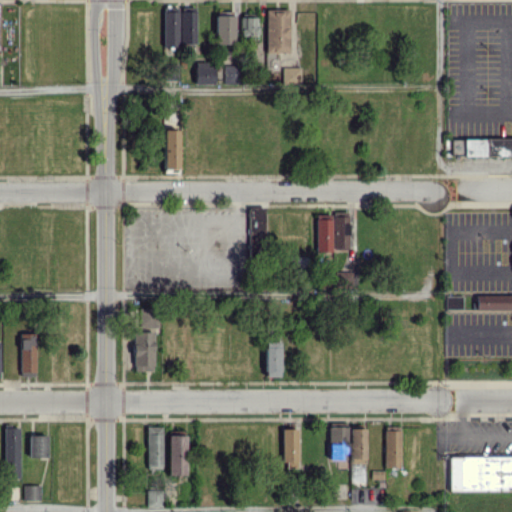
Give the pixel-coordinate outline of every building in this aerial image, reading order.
[(194,43),(194,7),(178,7),(179,43),(194,43)] [(177,46),(177,8),(162,8),(161,46),(177,46)] [(287,9),(264,9),(264,52),(288,52),(287,9)] [(233,15),(214,14),(213,43),(233,43),(233,15)] [(238,39),(256,39),(256,17),(239,17),(238,39)] [(213,63),(193,63),(193,84),(213,83),(213,63)] [(223,84),(238,83),(238,64),(223,64),(223,84)] [(299,67),(281,67),(281,84),(299,84),(299,67)] [(161,168),(177,169),(178,130),(163,129),(161,168)] [(511,137),(462,139),(462,156),(511,155),(511,137)] [(461,155),(461,138),(449,138),(448,154),(461,155)] [(268,207),(248,207),(247,253),(267,254),(268,207)] [(332,250),(346,250),(345,211),(331,211),(332,250)] [(331,252),(330,214),(313,214),(314,252),(331,252)] [(350,271),(335,271),(335,286),(350,286),(350,271)] [(511,309),(511,294),(475,294),(474,309),(511,309)] [(461,309),(460,295),(444,296),(444,309),(461,309)] [(34,375),(33,333),(18,333),(19,376),(34,375)] [(279,341),(263,341),(263,376),(278,376),(279,341)] [(17,478),(18,425),(3,424),(2,478),(17,478)] [(145,468),(160,468),(161,426),(145,426),(145,468)] [(327,426),(327,460),(341,459),(341,453),(348,453),(348,482),(363,481),(362,426),(327,426)] [(296,428),(280,428),(280,468),(296,468),(296,428)] [(383,467),(399,466),(399,428),(390,428),(390,429),(382,429),(383,467)] [(183,474),(183,431),(166,431),(166,474),(183,474)] [(45,434),(27,435),(28,457),(46,456),(45,434)] [(511,489),(511,455),(447,456),(447,491),(511,489)] [(39,484),(21,484),(21,499),(39,500),(39,484)] [(160,489),(145,489),(144,506),(160,506),(160,489)]
